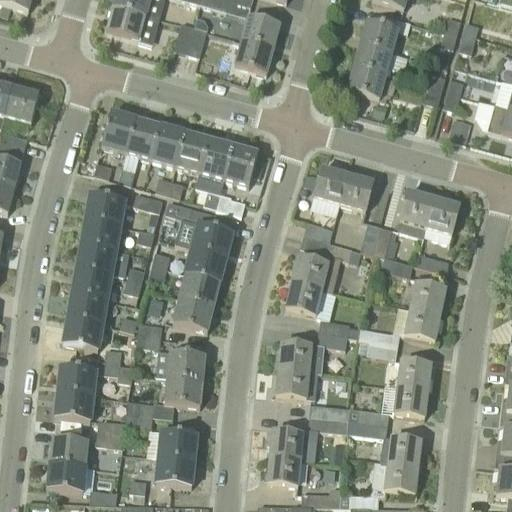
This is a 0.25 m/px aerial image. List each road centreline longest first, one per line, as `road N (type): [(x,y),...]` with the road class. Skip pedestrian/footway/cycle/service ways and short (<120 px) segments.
road 1 (residential): [(7,511),(48,214),(93,71)]
road 2 (residential): [(228,511),(240,364),(295,128)]
road 3 (residential): [(451,511),(479,305),(506,185)]
road 4 (residential): [(506,185),(295,128)]
road 5 (residential): [(295,128),(93,71)]
road 6 (residential): [(295,128),(329,0)]
